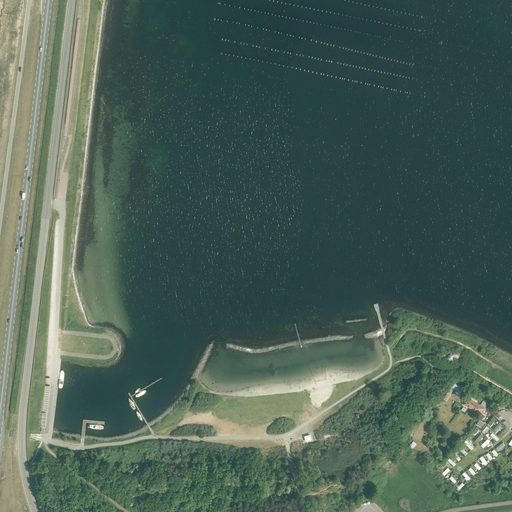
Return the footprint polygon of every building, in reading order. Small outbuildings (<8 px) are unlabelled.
[(482,400),(480,404),(466,396),(462,404),(481,414),(485,407),(487,403),(482,400)] [(493,417),(488,424),(490,426),(496,419),(493,417)] [(496,432),(502,425),(499,423),(493,429),(496,432)] [(481,433),(475,440),(478,442),(483,435),(481,433)] [(490,435),(497,441),(499,439),(492,433),(490,435)] [(483,448),(490,441),(488,438),(481,445),(483,448)] [(464,442),(471,450),(474,448),(466,440),(464,442)] [(458,448),(465,455),(467,453),(460,446),(458,448)] [(452,455),(458,461),(461,459),(454,452),(452,455)] [(485,465),(488,463),(482,456),(479,458),(485,465)] [(447,460),(454,466),(456,464),(450,458),(447,460)] [(497,461),(503,468),(506,465),(501,459),(497,461)] [(442,470),(449,463),(446,460),(436,469),(439,472),(440,472),(441,473),(443,471),(442,470)] [(470,478),(464,472),(462,474),(468,480),(470,478)] [(467,481),(464,483),(465,485),(468,482),(469,483),(471,482),(470,481),(474,477),(472,475),(470,477),(471,478),(468,481),(467,481)]
